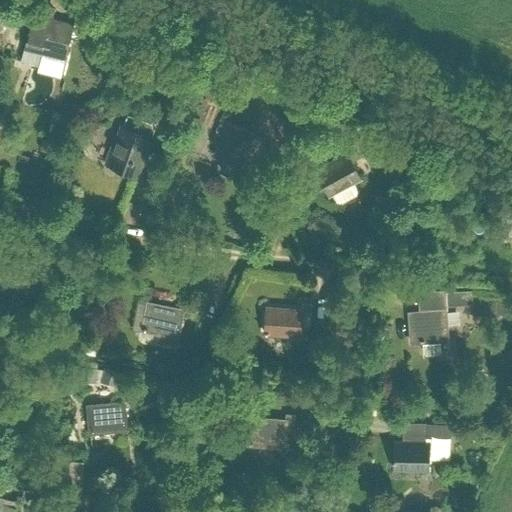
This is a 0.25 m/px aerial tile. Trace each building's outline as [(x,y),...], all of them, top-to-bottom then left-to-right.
[(116,10),(88,0),(86,0),(82,13),(111,24),(116,10)] [(33,12),(24,48),(42,53),(65,59),(68,48),(74,22),(52,16),(55,6),(36,1),(33,12)] [(120,64),(117,76),(128,79),(131,67),(120,64)] [(151,135),(156,123),(127,113),(123,124),(120,123),(116,132),(114,131),(103,162),(139,175),(144,160),(146,161),(155,136),(151,135)] [(251,131),(230,123),(221,119),(212,142),(215,143),(206,166),(234,176),(251,131)] [(326,191),(330,189),(337,202),(341,203),(357,194),(357,190),(351,179),(358,176),(348,159),(355,156),(351,149),(345,152),(314,169),(326,191)] [(511,207),(497,209),(501,235),(511,233),(511,207)] [(472,289),(446,291),(447,305),(473,303),(472,289)] [(190,308),(192,300),(179,298),(177,306),(147,300),(142,326),(166,330),(166,332),(178,335),(183,307),(190,308)] [(498,300),(497,313),(511,314),(511,298),(499,298),(498,300)] [(485,299),(484,314),(497,315),(497,313),(498,300),(485,299)] [(310,324),(312,301),(302,301),(302,308),(266,306),(264,332),(288,334),(288,335),(300,336),(301,323),(310,324)] [(421,350),(423,351),(424,356),(442,354),(441,341),(447,341),(444,308),(409,311),(411,343),(420,342),(421,350)] [(79,332),(76,349),(94,353),(98,336),(79,332)] [(146,379),(150,367),(137,363),(133,374),(146,379)] [(81,366),(79,380),(95,382),(97,368),(81,366)] [(104,367),(101,381),(116,385),(120,371),(104,367)] [(114,429),(126,427),(123,400),(88,403),(91,430),(114,428),(114,429)] [(415,405),(414,411),(431,415),(433,408),(415,405)] [(292,425),(293,411),(284,410),(283,418),(250,415),(248,443),(270,445),(270,446),(283,447),(284,424),(292,425)] [(427,422),(427,436),(458,436),(459,423),(427,422)] [(461,430),(461,442),(474,442),(474,430),(461,430)] [(430,468),(431,440),(393,439),(392,467),(430,468)] [(0,496),(0,511),(14,511),(18,500),(0,496)]
